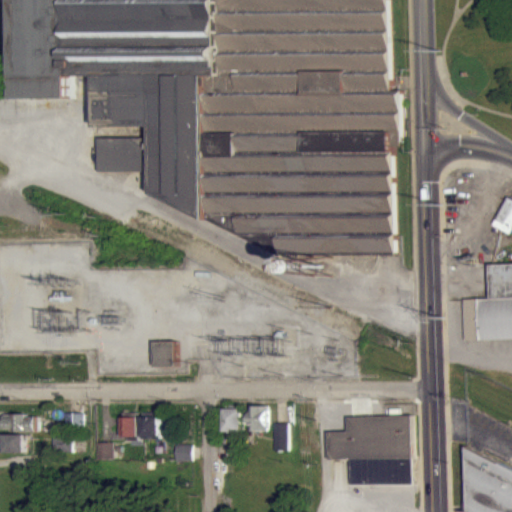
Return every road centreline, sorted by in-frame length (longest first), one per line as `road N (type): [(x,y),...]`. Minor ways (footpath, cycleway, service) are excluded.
road 1 (residential): [(0,401),(432,391)]
road 2 (primary): [(424,146),(435,511)]
road 3 (primary): [(420,0),(424,146)]
road 4 (residential): [(209,391),(210,511)]
